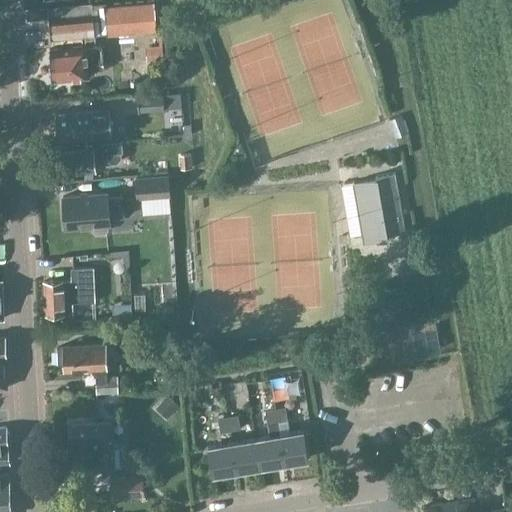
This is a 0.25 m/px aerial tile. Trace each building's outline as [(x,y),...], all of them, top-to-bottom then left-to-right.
[(106,3),(48,9),(51,39),(108,34),(106,7),(106,3)] [(108,35),(156,31),(153,3),(106,7),(108,34),(108,35)] [(163,48),(162,34),(147,35),(148,48),(163,48)] [(88,70),(104,69),(102,46),(86,47),(86,46),(50,49),(52,81),(89,77),(88,70)] [(184,99),(185,82),(167,82),(166,98),(184,99)] [(163,95),(137,97),(139,111),(164,109),(163,95)] [(111,136),(111,127),(109,110),(84,112),(55,114),(58,140),(111,136)] [(87,150),(59,152),(61,175),(95,172),(94,159),(107,158),(111,163),(117,163),(121,158),(121,152),(123,152),(122,141),(86,144),(87,150)] [(154,173),(168,172),(168,160),(153,160),(154,173)] [(387,237),(405,232),(395,173),(375,177),(376,179),(353,183),(364,244),(388,243),(387,237)] [(136,178),(138,198),(170,196),(168,176),(136,178)] [(108,193),(63,196),(66,228),(93,226),(94,230),(97,233),(105,232),(108,229),(107,225),(110,225),(110,218),(124,217),(122,196),(108,197),(108,193)] [(73,302),(95,301),(94,267),(71,268),(71,280),(44,282),(45,316),(73,315),(73,302)] [(63,347),(57,347),(58,364),(64,363),(64,371),(91,370),(96,377),(97,393),(119,392),(118,376),(102,376),(102,369),(101,356),(101,344),(63,346),(63,347)] [(223,374),(227,394),(248,390),(244,370),(223,374)] [(291,379),(281,384),(289,402),(299,398),(291,379)] [(285,407),(276,409),(278,422),(288,421),(285,407)] [(276,409),(266,410),(268,424),(278,422),(276,409)] [(238,415),(228,417),(230,431),(240,429),(238,415)] [(220,432),(230,431),(228,417),(218,418),(220,432)] [(114,467),(120,467),(118,440),(112,441),(111,422),(71,424),(72,444),(76,444),(78,470),(114,467)] [(270,436),(256,438),(261,466),(285,462),(280,434),(278,422),(268,424),(270,436)] [(0,463),(9,463),(7,441),(10,439),(10,433),(6,432),(6,427),(0,428),(0,463)] [(304,430),(280,434),(285,462),(309,458),(304,430)] [(256,438),(232,442),(237,470),(261,466),(256,438)] [(232,442),(208,446),(212,474),(237,470),(232,442)] [(10,511),(9,474),(0,474),(0,511),(10,511)] [(112,497),(144,494),(143,474),(111,476),(112,497)] [(477,511),(475,498),(422,507),(422,511),(477,511)]
